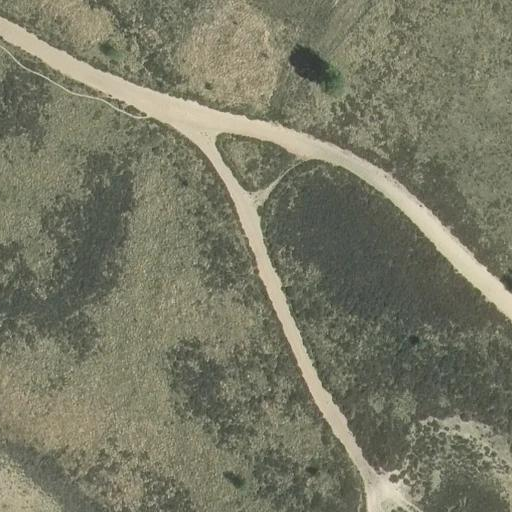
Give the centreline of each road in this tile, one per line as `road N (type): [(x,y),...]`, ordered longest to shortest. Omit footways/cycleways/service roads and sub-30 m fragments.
road 1 (track): [(0,24),(154,105),(327,153),(386,185),(511,303)]
road 2 (track): [(154,105),(224,168),(249,212),(293,349),(372,482),(373,511)]
